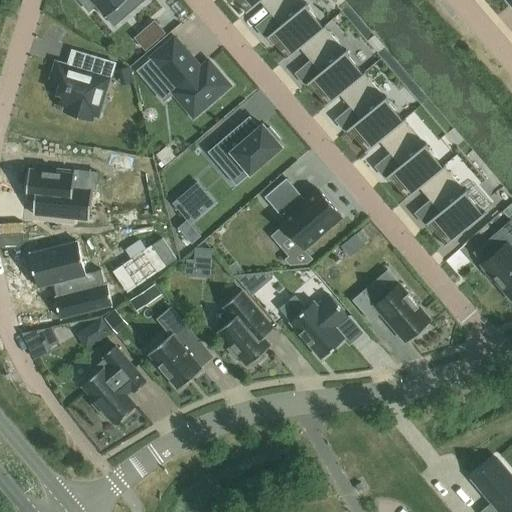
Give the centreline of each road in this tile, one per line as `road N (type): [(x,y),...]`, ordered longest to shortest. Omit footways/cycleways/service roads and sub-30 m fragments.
road 1 (residential): [(195,0),(500,356)]
road 2 (unclassified): [(86,511),(156,455),(250,411),(423,390),(500,356)]
